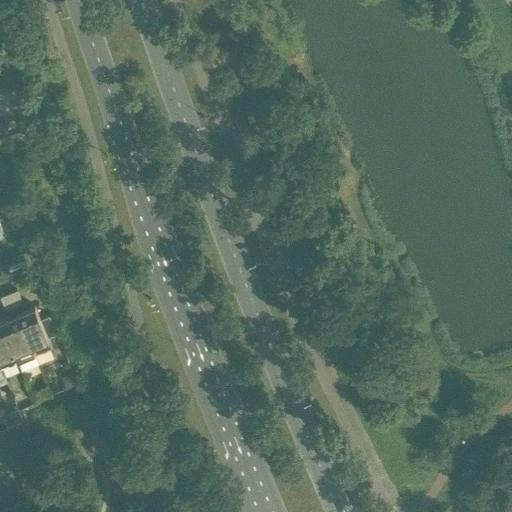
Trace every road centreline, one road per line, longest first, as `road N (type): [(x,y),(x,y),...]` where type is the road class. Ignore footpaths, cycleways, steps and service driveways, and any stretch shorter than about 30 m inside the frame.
road 1 (secondary): [(339,511),(254,313),(144,0)]
road 2 (secondary): [(80,0),(195,338),(264,511)]
